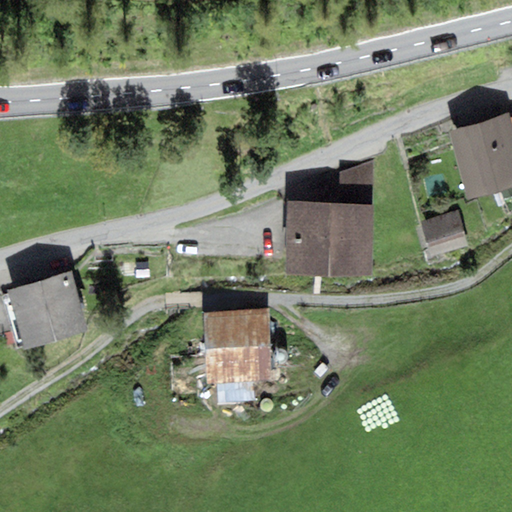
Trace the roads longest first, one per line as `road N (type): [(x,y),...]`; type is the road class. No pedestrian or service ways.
road 1 (track): [(511,248),(474,277),(436,292),(168,299),(0,418)]
road 2 (residential): [(511,89),(182,216),(0,259)]
road 3 (secondary): [(0,99),(283,74),(511,21)]
